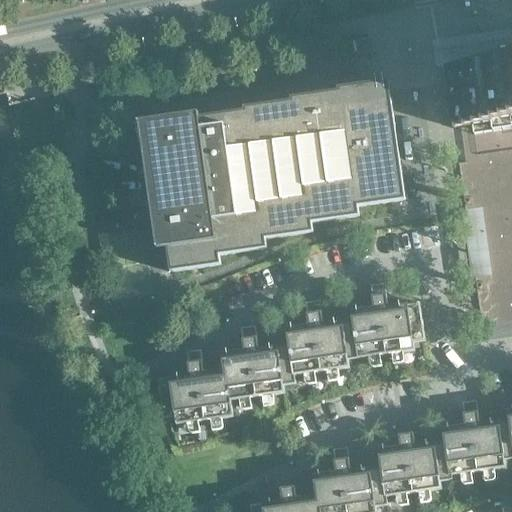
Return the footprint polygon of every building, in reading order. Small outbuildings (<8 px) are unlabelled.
[(371,50),(369,40),(349,44),(351,56),(371,52),(371,50)] [(511,57),(444,67),(453,129),(487,124),(497,122),(506,121),(511,120),(511,57)] [(405,201),(398,151),(388,82),(338,89),(339,92),(291,99),(292,102),(244,109),(244,112),(200,118),(200,115),(149,122),(139,124),(158,252),(167,250),(170,273),(221,266),(219,256),(267,249),(266,240),(313,233),(312,224),(359,217),(358,207),(405,201)] [(426,342),(420,303),(388,308),(388,306),(387,296),(386,296),(385,284),(379,285),(378,284),(370,285),(374,309),(351,312),(353,321),(355,340),(346,342),(349,361),(415,351),(414,344),(426,342)] [(349,361),(346,342),(355,340),(353,321),(323,325),(320,301),(313,302),(305,303),(309,326),(287,329),(289,346),(291,366),(282,367),(284,386),(296,384),(295,377),(350,369),(349,361)] [(291,366),(289,346),(259,350),(258,348),(259,348),(257,338),(255,327),(249,327),(241,328),(244,352),(222,355),(224,371),(229,402),(231,402),(285,394),(284,386),(282,367),(291,366)] [(229,402),(224,371),(204,373),(201,350),(193,351),(193,352),(187,352),(188,364),(190,374),(190,377),(158,381),(164,420),(176,418),(177,426),(233,418),(231,402),(229,402)] [(511,459),(511,441),(509,421),(480,425),(476,401),(470,402),(462,403),(465,426),(443,429),(445,442),(450,477),(452,477),(506,469),(505,461),(511,459)] [(450,477),(445,442),(415,447),(415,445),(415,444),(414,434),(399,436),(401,447),(378,451),(381,468),(385,498),(387,498),(441,490),(440,482),(453,481),(452,477),(450,477)] [(385,498),(381,468),(351,472),(350,470),(351,470),(349,460),(347,448),(341,449),(333,450),(336,473),(314,476),(316,496),(318,511),(376,511),(376,508),(388,506),(387,498),(385,498)] [(318,511),(316,496),(297,499),(295,487),(281,490),(283,502),(251,506),(251,511),(318,511)]
